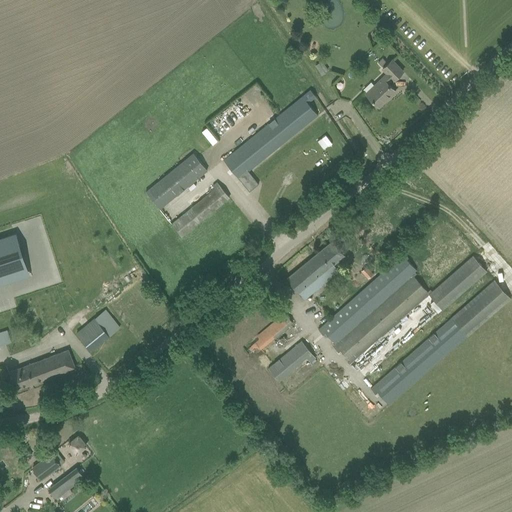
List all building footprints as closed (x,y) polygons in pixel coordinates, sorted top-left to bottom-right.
[(365,93),(379,108),(396,91),(387,83),(392,79),(393,81),(403,71),(391,59),(381,69),(385,73),(365,93)] [(281,113),(223,159),(237,177),(249,191),(258,184),(248,172),(249,171),(318,116),(317,114),(308,103),(315,97),(310,90),(302,96),(281,113)] [(293,145),(299,152),(308,145),(313,151),(328,140),(316,126),(293,145)] [(146,191),(160,209),(207,170),(193,153),(146,191)] [(214,188),(171,223),(182,237),(230,198),(217,182),(212,186),(214,188)] [(229,237),(248,222),(239,209),(219,225),(229,237)] [(14,235),(0,239),(0,265),(22,259),(14,235)] [(287,278),(304,299),(339,271),(333,264),(345,255),(333,240),(287,278)] [(356,367),(365,378),(487,272),(473,255),(432,291),(430,289),(428,292),(414,276),(416,274),(415,272),(417,270),(402,254),(318,329),(323,334),(325,332),(335,343),(333,345),(338,351),(340,349),(350,361),(348,363),(353,369),(356,367)] [(381,395),(389,404),(511,298),(494,279),(370,388),(379,398),(381,395)] [(73,332),(87,350),(119,327),(104,308),(73,332)] [(243,347),(251,357),(292,322),(285,313),(243,347)] [(0,345),(12,342),(8,329),(0,331),(0,345)] [(267,368),(278,382),(307,359),(310,362),(315,358),(301,341),(267,368)] [(18,369),(9,372),(10,377),(15,390),(75,368),(71,358),(68,349),(58,353),(23,367),(18,369)] [(87,445),(79,435),(78,435),(76,435),(68,442),(67,443),(67,444),(68,445),(75,454),(76,454),(77,454),(86,447),(87,446),(87,445)] [(28,449),(21,454),(25,459),(32,454),(28,449)] [(33,468),(42,479),(60,465),(51,454),(33,468)] [(83,477),(76,467),(48,488),(56,498),(57,498),(60,502),(72,492),(69,488),(83,477)]
